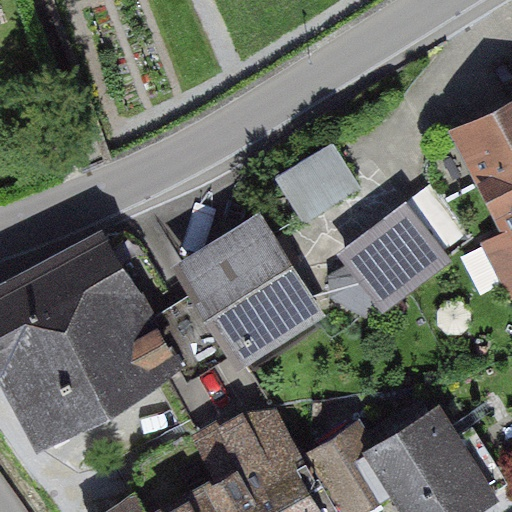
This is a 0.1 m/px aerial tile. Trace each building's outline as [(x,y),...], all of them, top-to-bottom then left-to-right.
[(511,108),(461,134),(511,230),(511,108)] [(333,145),(280,176),(306,220),(359,188),(333,145)] [(355,264),(336,278),(336,298),(367,314),(383,303),(385,306),(447,259),(408,208),(348,252),(355,264)] [(105,232),(0,285),(0,361),(41,441),(166,374),(196,433),(236,410),(273,405),(239,351),(191,273),(155,213),(107,237),(105,232)] [(263,227),(191,273),(239,351),(310,306),(263,227)] [(141,511),(330,511),(273,405),(236,410),(196,433),(141,462),(134,498),(141,511)] [(375,450),(358,422),(313,450),(350,511),(351,511),(396,485),(412,511),(463,511),(485,499),(433,415),(375,450)] [(141,511),(134,498),(112,511),(141,511)]
